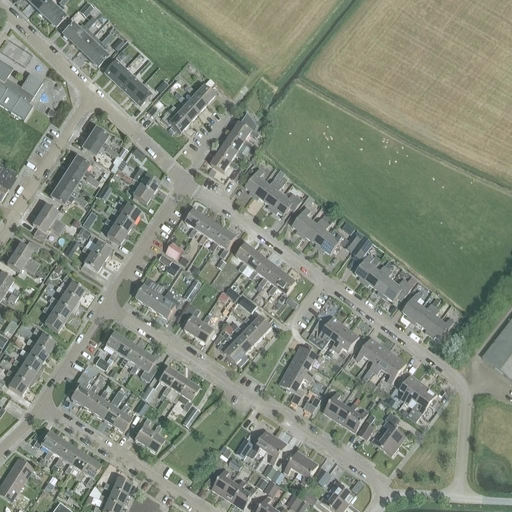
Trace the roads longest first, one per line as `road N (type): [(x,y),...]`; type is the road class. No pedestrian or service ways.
road 1 (residential): [(458,498),(461,382),(184,181)]
road 2 (residential): [(388,501),(374,479),(106,304)]
road 3 (residential): [(204,511),(41,405)]
road 4 (residential): [(106,304),(184,181)]
road 5 (residential): [(13,217),(94,97)]
road 6 (residential): [(94,97),(0,6)]
road 7 (residential): [(184,181),(94,97)]
road 8 (residential): [(41,405),(106,304)]
